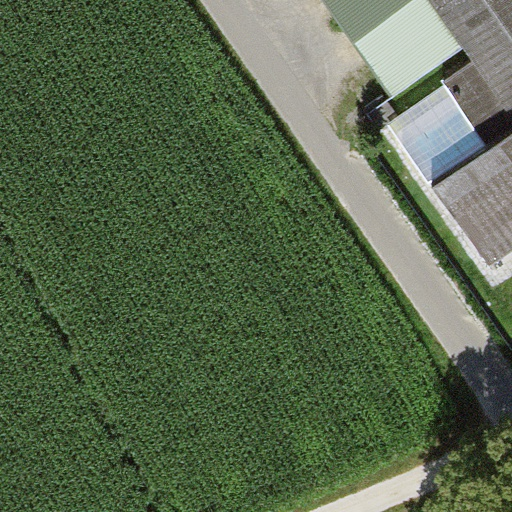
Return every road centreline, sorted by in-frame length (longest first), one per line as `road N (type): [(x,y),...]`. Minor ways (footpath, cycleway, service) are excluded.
road 1 (track): [(511,400),(230,0)]
road 2 (track): [(511,445),(343,511)]
